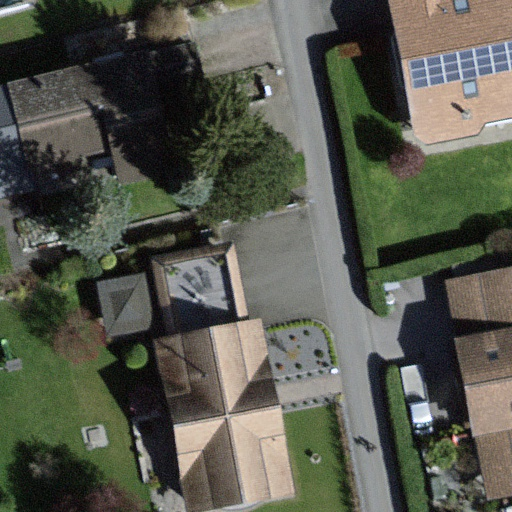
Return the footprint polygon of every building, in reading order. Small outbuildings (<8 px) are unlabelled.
[(511,0),(397,0),(421,139),(483,128),(482,118),(511,112),(511,0)] [(175,169),(150,56),(0,88),(0,194),(36,186),(31,165),(118,146),(125,180),(175,169)] [(95,267),(109,334),(247,305),(234,238),(95,267)] [(511,487),(511,270),(455,281),(496,491),(511,487)] [(296,491),(264,321),(165,339),(197,509),(296,491)]
